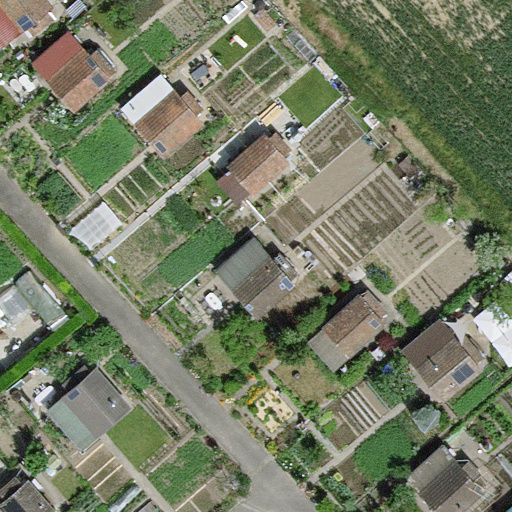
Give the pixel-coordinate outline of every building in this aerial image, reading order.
[(43,0),(2,0),(26,29),(51,9),(43,0)] [(85,55),(51,85),(75,112),(109,82),(85,55)] [(177,96),(143,126),(167,154),(201,124),(177,96)] [(266,137),(234,165),(258,191),(289,162),(266,137)] [(271,263),(239,291),(263,317),(294,288),(271,263)] [(362,300),(331,329),(354,354),(385,326),(362,300)] [(456,342),(424,370),(449,398),(481,371),(456,342)] [(100,371),(72,396),(101,429),(129,405),(100,371)] [(458,466),(426,494),(442,511),(463,511),(483,495),(458,466)] [(57,511),(32,483),(0,510),(0,511),(57,511)]
